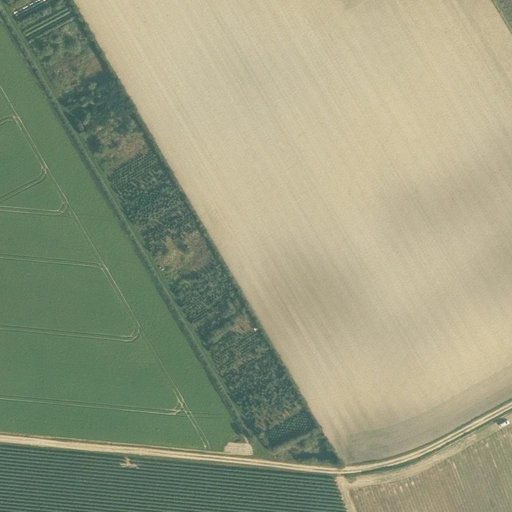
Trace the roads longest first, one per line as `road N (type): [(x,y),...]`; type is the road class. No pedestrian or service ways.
road 1 (track): [(270,464),(2,0)]
road 2 (track): [(511,405),(416,456),(359,471),(0,437)]
